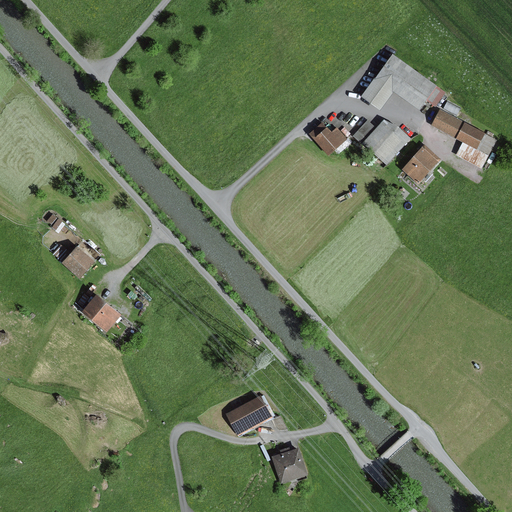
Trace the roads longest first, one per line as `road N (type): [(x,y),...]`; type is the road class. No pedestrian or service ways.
road 1 (track): [(417,428),(25,0)]
road 2 (track): [(0,49),(325,406),(371,470)]
road 3 (track): [(336,422),(250,442),(179,428),(173,444),(184,511)]
road 4 (track): [(216,206),(329,105),(416,122)]
